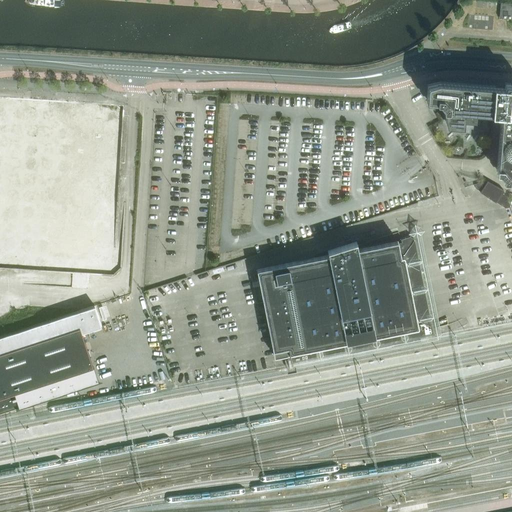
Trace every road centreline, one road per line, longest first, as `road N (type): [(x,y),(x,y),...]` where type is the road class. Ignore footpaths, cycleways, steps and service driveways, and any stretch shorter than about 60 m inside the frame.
road 1 (secondary): [(0,58),(313,77)]
road 2 (secondary): [(511,56),(436,53),(313,77)]
road 3 (secondary): [(313,77),(356,82),(449,63),(511,67)]
